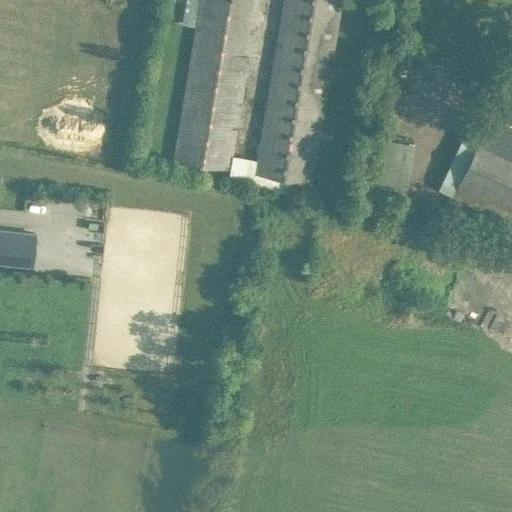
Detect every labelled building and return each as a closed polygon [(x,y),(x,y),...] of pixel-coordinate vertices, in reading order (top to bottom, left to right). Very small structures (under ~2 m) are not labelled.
[(200,0),(173,159),(229,168),(257,0),(200,0)] [(283,0),(255,172),(310,182),(340,0),(283,0)] [(511,60),(497,92),(511,98),(511,60)] [(511,127),(489,116),(450,197),(511,227),(511,127)] [(379,185),(408,188),(413,139),(384,136),(379,185)] [(36,233),(0,229),(0,261),(33,265),(36,233)]
